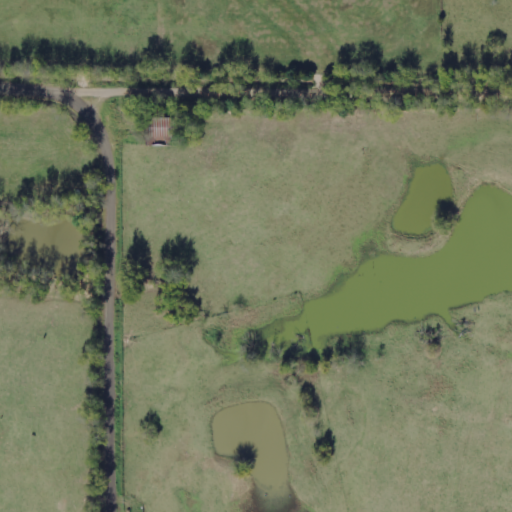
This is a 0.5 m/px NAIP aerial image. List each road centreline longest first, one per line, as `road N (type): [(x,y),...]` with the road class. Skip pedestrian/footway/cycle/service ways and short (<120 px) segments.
road 1 (residential): [(0,93),(511,98)]
road 2 (residential): [(117,511),(117,192),(103,96)]
